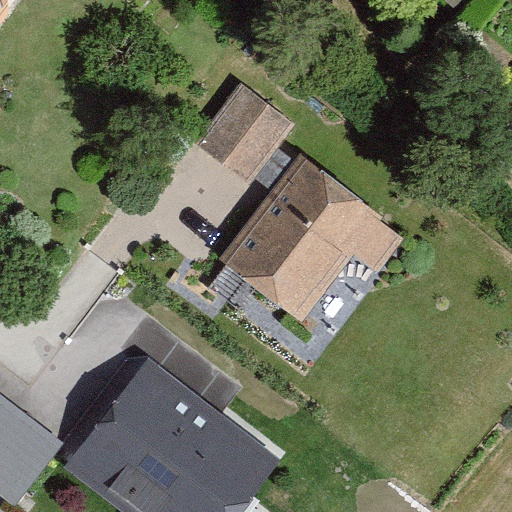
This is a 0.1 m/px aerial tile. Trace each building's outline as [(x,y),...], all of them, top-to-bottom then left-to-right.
[(0,0),(0,51),(37,0),(0,0)] [(304,133),(253,96),(208,156),(259,193),(304,133)] [(391,285),(426,241),(324,161),(241,267),(317,326),(365,265),(391,285)] [(238,511),(280,458),(150,359),(69,463),(133,511),(238,511)] [(0,486),(19,501),(69,436),(0,383),(0,486)]
